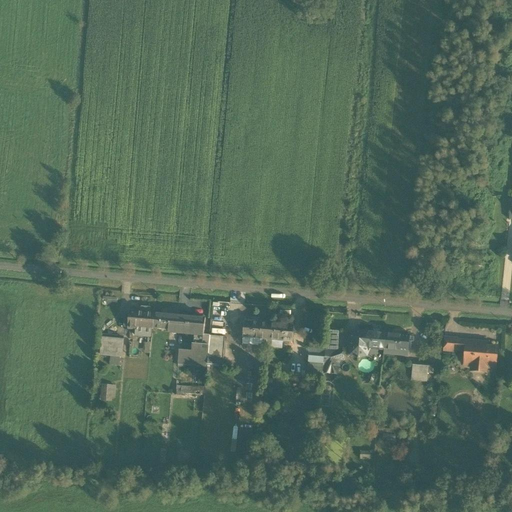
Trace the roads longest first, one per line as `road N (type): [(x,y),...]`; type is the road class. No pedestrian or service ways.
road 1 (residential): [(0,267),(511,313)]
road 2 (track): [(87,0),(61,272)]
